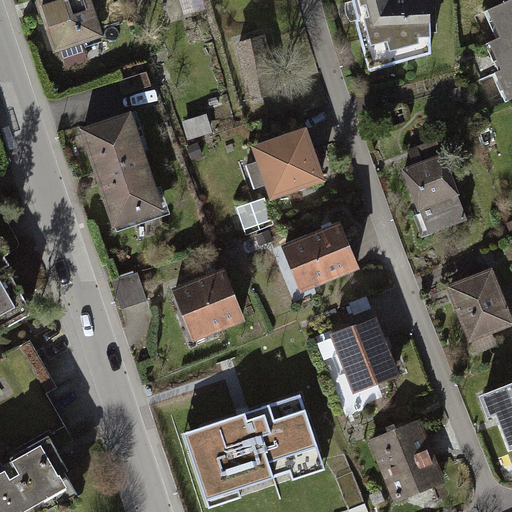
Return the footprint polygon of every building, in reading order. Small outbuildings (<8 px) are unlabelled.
[(88,0),(33,0),(51,54),(101,38),(88,0)] [(350,0),(368,70),(428,54),(427,0),(350,0)] [(511,0),(510,0),(487,11),(499,37),(511,32),(511,0)] [(488,42),(501,70),(511,65),(511,32),(499,37),(488,42)] [(263,37),(235,44),(249,100),(277,94),(263,37)] [(511,99),(511,65),(501,70),(494,74),(506,102),(511,99)] [(145,72),(117,81),(122,95),(150,86),(145,72)] [(126,113),(76,129),(110,229),(160,212),(126,113)] [(308,133),(257,150),(276,205),(327,187),(308,133)] [(412,166),(402,170),(427,234),(466,218),(435,139),(406,150),(412,166)] [(268,198),(239,207),(247,230),(275,221),(268,198)] [(338,224),(278,249),(297,295),(357,270),(338,224)] [(3,226),(0,227),(0,354),(54,328),(3,226)] [(221,269),(168,290),(189,343),(242,322),(221,269)] [(511,326),(511,324),(490,270),(447,287),(470,343),(511,326)] [(372,319),(327,337),(350,395),(395,377),(372,319)] [(511,385),(488,395),(511,453),(511,452),(511,385)] [(301,390),(185,428),(206,492),(322,454),(301,390)] [(417,421),(367,441),(394,504),(443,483),(417,421)] [(64,443),(0,470),(0,511),(88,511),(93,510),(64,443)]
